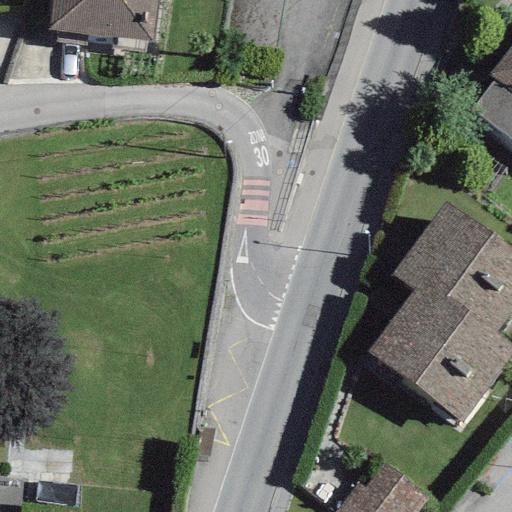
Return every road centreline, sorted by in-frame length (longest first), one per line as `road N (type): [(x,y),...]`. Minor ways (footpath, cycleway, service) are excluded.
road 1 (residential): [(0,122),(162,102),(212,106),(230,116),(249,146),(251,264),(275,301),(307,314)]
road 2 (tertiary): [(416,0),(307,314)]
road 3 (tertiary): [(307,314),(237,511)]
